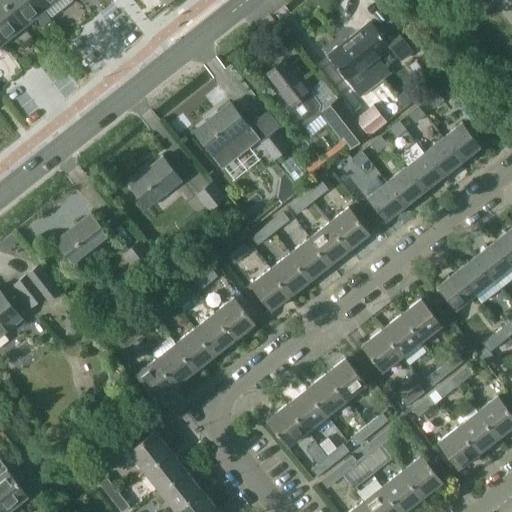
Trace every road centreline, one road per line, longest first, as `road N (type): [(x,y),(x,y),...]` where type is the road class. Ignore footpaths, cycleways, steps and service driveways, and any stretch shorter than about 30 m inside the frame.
road 1 (residential): [(280,511),(217,432),(224,401),(511,177)]
road 2 (tertiary): [(0,196),(245,0)]
